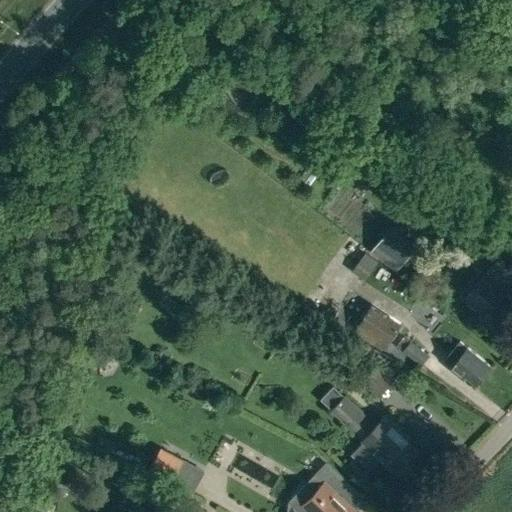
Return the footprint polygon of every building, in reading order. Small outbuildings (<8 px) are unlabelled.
[(414,249),(389,229),(372,250),(396,270),(414,249)] [(485,274),(466,299),(485,315),(482,319),(509,341),(511,337),(511,313),(497,301),(511,283),(511,256),(504,251),(486,275),(485,274)] [(365,252),(352,271),(364,280),(378,261),(365,252)] [(373,306),(357,331),(386,350),(402,325),(373,306)] [(404,352),(422,366),(430,356),(412,342),(404,352)] [(461,342),(446,360),(454,366),(451,370),(463,379),(465,376),(475,384),(490,366),(468,348),(461,342)] [(373,360),(357,377),(378,397),(394,379),(373,360)] [(364,439),(400,474),(420,453),(396,429),(398,427),(386,416),(364,439)] [(173,483),(186,459),(162,446),(150,470),(173,483)] [(355,511),(342,499),(353,487),(327,463),(316,475),(325,483),(314,494),(306,485),(290,501),(301,511),(355,511)] [(127,493),(154,507),(161,493),(134,479),(127,493)] [(48,511),(50,504),(29,498),(24,511),(48,511)]
